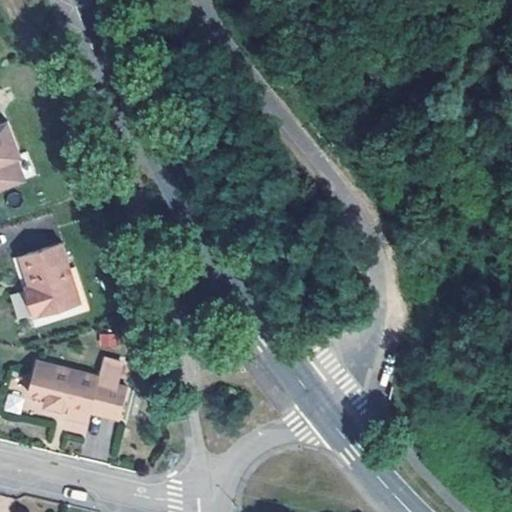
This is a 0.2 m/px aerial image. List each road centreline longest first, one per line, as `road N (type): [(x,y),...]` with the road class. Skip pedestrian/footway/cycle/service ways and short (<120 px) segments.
road 1 (unclassified): [(321,408),(344,380),(371,319),(367,239),(205,0)]
road 2 (tertiary): [(321,408),(206,240),(135,107),(90,0)]
road 3 (residential): [(214,497),(139,496),(0,461)]
road 4 (residential): [(214,497),(239,456),(321,408)]
road 5 (track): [(8,0),(65,82),(98,100)]
road 6 (tertiary): [(411,511),(321,408)]
